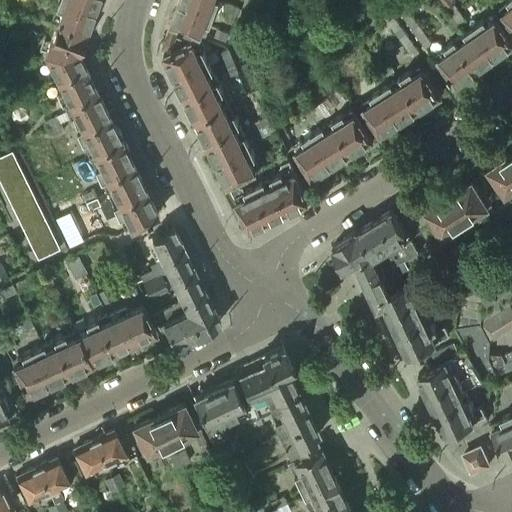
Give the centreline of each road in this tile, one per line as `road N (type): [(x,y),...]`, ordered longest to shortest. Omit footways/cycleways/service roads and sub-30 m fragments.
road 1 (residential): [(267,289),(214,242),(133,78),(127,34),(139,0)]
road 2 (residential): [(0,453),(251,329),(267,289)]
road 3 (residential): [(267,289),(300,234),(511,96)]
road 4 (residential): [(481,511),(448,500),(320,332),(267,289)]
